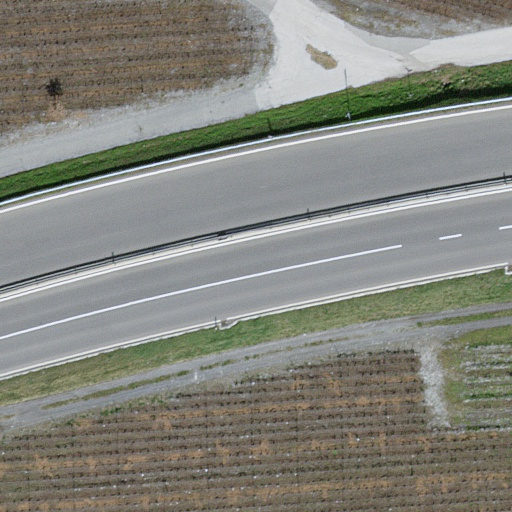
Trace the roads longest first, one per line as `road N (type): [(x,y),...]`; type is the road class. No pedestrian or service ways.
road 1 (primary): [(0,339),(229,279),(511,228)]
road 2 (primary): [(511,145),(229,198),(0,254)]
road 3 (track): [(511,321),(411,334),(0,425)]
road 4 (track): [(417,66),(0,165)]
road 5 (track): [(261,0),(417,66),(511,53)]
